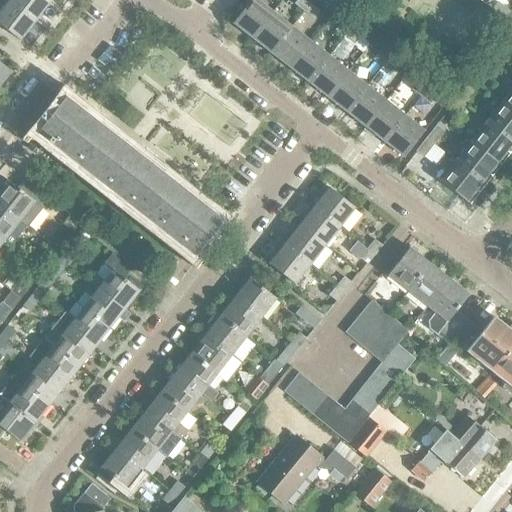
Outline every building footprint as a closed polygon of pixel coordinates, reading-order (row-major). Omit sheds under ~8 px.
[(48,0),(9,0),(9,1),(36,22),(51,2),(48,0)] [(250,0),(233,22),(252,38),(273,11),(258,0),(250,0)] [(297,0),(294,4),(303,11),(310,3),(305,0),(297,0)] [(342,0),(336,0),(328,10),(336,17),(347,3),(342,0)] [(36,22),(9,1),(0,11),(0,25),(21,41),(36,22)] [(491,10),(504,19),(510,11),(497,1),(491,10)] [(310,3),(303,11),(313,19),(319,11),(310,3)] [(252,38),(271,52),(292,26),(273,11),(252,38)] [(335,30),(344,37),(351,29),(342,21),(335,30)] [(271,52),(290,68),(311,41),(292,26),(271,52)] [(351,29),(344,37),(353,45),(360,36),(351,29)] [(290,68),(308,82),(329,56),(311,41),(290,68)] [(497,47),(487,60),(495,67),(506,54),(497,47)] [(372,60),(381,67),(388,59),(378,51),(372,60)] [(308,82),(327,97),(348,71),(329,56),(308,82)] [(388,59),(381,67),(391,74),(398,66),(388,59)] [(495,67),(487,60),(476,74),(485,80),(495,67)] [(0,63),(0,85),(11,72),(0,63)] [(327,97),(346,112),(367,86),(348,71),(327,97)] [(410,89),(419,97),(426,88),(417,80),(410,89)] [(346,112),(365,127),(386,101),(367,86),(346,112)] [(467,86),(456,99),(465,105),(475,92),(467,86)] [(426,88),(419,97),(428,104),(435,95),(426,88)] [(511,89),(502,102),(511,110),(511,89)] [(38,132),(65,153),(93,117),(66,96),(38,132)] [(465,105),(456,99),(446,112),(454,119),(465,105)] [(365,127),(384,142),(405,116),(386,101),(365,127)] [(511,110),(502,102),(486,122),(511,142),(511,110)] [(405,116),(384,142),(403,157),(424,131),(405,116)] [(65,153),(91,174),(119,138),(93,117),(65,153)] [(511,142),(486,122),(471,141),(497,163),(506,152),(509,154),(511,150),(511,142)] [(436,125),(426,138),(434,144),(444,131),(436,125)] [(91,174),(118,195),(146,159),(119,138),(91,174)] [(434,144),(426,138),(415,151),(423,158),(434,144)] [(471,141),(456,161),(485,184),(492,176),(489,174),(497,163),(471,141)] [(118,195),(145,216),(173,180),(146,159),(118,195)] [(485,184),(456,161),(440,181),(466,202),(475,190),(479,193),(485,184)] [(8,179),(0,189),(0,207),(26,228),(27,227),(28,227),(43,208),(46,210),(53,202),(24,178),(17,187),(8,179)] [(145,216),(171,237),(199,201),(173,180),(145,216)] [(328,186),(313,205),(340,227),(355,207),(328,186)] [(199,201),(171,237),(195,256),(223,220),(199,201)] [(313,206),(298,225),(325,246),(340,227),(313,206)] [(0,207),(0,238),(3,242),(4,241),(11,247),(26,228),(0,207)] [(70,215),(63,224),(73,231),(80,223),(70,215)] [(298,225),(283,244),(310,265),(325,246),(298,225)] [(59,238),(52,246),(58,251),(64,243),(59,238)] [(374,239),(366,249),(374,255),(381,246),(374,239)] [(374,255),(366,249),(359,243),(355,240),(348,249),(366,264),(374,255)] [(58,251),(52,246),(48,242),(41,251),(51,259),(58,251)] [(310,265),(283,244),(268,263),(295,284),(310,265)] [(387,275),(407,290),(428,264),(409,248),(387,275)] [(68,249),(59,260),(66,266),(75,255),(68,249)] [(95,274),(88,283),(124,312),(139,292),(123,279),(130,270),(112,255),(105,265),(112,271),(104,281),(95,274)] [(59,260),(43,279),(51,286),(66,266),(59,260)] [(407,290),(427,306),(448,279),(428,264),(407,290)] [(29,267),(16,284),(26,291),(39,274),(29,267)] [(344,277),(336,286),(343,292),(351,283),(344,277)] [(250,278),(234,297),(261,319),(277,299),(250,278)] [(43,279),(29,298),(37,304),(51,286),(43,279)] [(449,346),(460,332),(469,321),(456,311),(468,295),(448,279),(427,306),(435,312),(428,321),(429,328),(435,334),(449,346)] [(91,297),(82,309),(109,331),(124,312),(88,283),(82,291),(91,297)] [(26,291),(16,284),(10,291),(20,298),(26,291)] [(343,292),(336,286),(328,295),(336,301),(343,292)] [(234,297),(219,316),(246,338),(261,319),(234,297)] [(37,304),(29,298),(22,307),(30,313),(37,304)] [(370,301),(360,315),(368,322),(377,329),(379,325),(386,331),(394,320),(370,301)] [(299,317),(294,323),(305,331),(309,325),(313,329),(321,319),(302,304),(295,314),(299,317)] [(66,311),(58,321),(94,349),(109,331),(82,309),(75,318),(66,311)] [(345,334),(353,340),(368,322),(360,315),(345,334)] [(219,316),(204,336),(231,357),(246,338),(219,316)] [(465,351),(492,372),(511,347),(511,332),(492,317),(482,330),(473,342),(465,351)] [(396,344),(407,331),(394,320),(386,331),(379,325),(377,329),(387,337),(396,344)] [(58,321),(43,339),(79,368),(94,349),(58,321)] [(460,332),(473,342),(482,330),(469,321),(460,332)] [(353,340),(363,348),(377,329),(368,322),(353,340)] [(7,325),(0,334),(8,341),(15,331),(7,325)] [(363,348),(372,355),(387,337),(377,329),(363,348)] [(298,332),(290,342),(297,349),(305,339),(298,332)] [(204,336),(189,355),(216,376),(231,357),(204,336)] [(372,355),(382,363),(397,345),(396,344),(387,337),(372,355)] [(38,364),(38,365),(65,387),(79,368),(43,339),(29,357),(38,364)] [(290,342),(274,361),(282,367),(297,349),(290,342)] [(397,345),(382,363),(374,373),(392,387),(415,359),(397,345)] [(511,347),(492,372),(511,388),(511,347)] [(189,355),(175,373),(201,394),(202,394),(211,401),(217,393),(208,386),(216,376),(189,355)] [(274,361),(260,379),(267,385),(282,367),(274,361)] [(14,375),(13,377),(50,406),(65,387),(38,365),(24,383),(14,375)] [(175,373),(160,392),(187,413),(201,394),(175,373)] [(374,373),(368,381),(386,395),(392,387),(374,373)] [(248,393),(243,399),(251,405),(267,385),(260,379),(255,375),(243,390),(248,393)] [(300,375),(286,393),(294,400),(309,382),(300,375)] [(0,395),(8,402),(8,403),(35,424),(50,406),(13,377),(0,392),(0,395)] [(368,381),(360,392),(378,406),(386,395),(368,381)] [(309,382),(294,400),(303,407),(318,389),(312,384),(309,382)] [(476,390),(483,397),(492,388),(484,382),(476,390)] [(318,389),(303,407),(312,414),(327,395),(323,393),(318,389)] [(160,392),(145,411),(181,439),(188,430),(179,423),(187,413),(160,392)] [(360,392),(352,401),(370,415),(378,406),(360,392)] [(327,395),(312,414),(321,421),(335,402),(327,395)] [(243,399),(229,417),(236,423),(251,405),(243,399)] [(352,401),(345,410),(363,424),(370,415),(352,401)] [(345,410),(335,402),(321,421),(348,443),(363,424),(345,410)] [(35,424),(8,403),(0,413),(0,441),(13,452),(20,444),(35,424)] [(407,428),(379,405),(369,418),(349,443),(366,457),(387,432),(398,440),(407,428)] [(145,411),(130,430),(157,451),(157,450),(166,457),(181,439),(145,411)] [(468,415),(451,435),(480,459),(496,441),(468,415)] [(236,423),(229,417),(222,425),(230,431),(236,423)] [(130,430),(115,449),(142,470),(157,451),(130,430)] [(451,435),(447,431),(436,443),(421,461),(420,460),(412,469),(425,481),(443,461),(463,479),(480,459),(451,435)] [(324,460),(321,458),(294,436),(256,483),(282,505),(315,465),(319,468),(328,470),(331,466),(346,478),(361,460),(339,442),(324,460)] [(199,453),(206,459),(214,449),(207,444),(199,453)] [(142,470),(115,449),(100,468),(103,470),(96,480),(114,494),(122,485),(127,489),(142,470)] [(206,459),(199,453),(192,462),(199,467),(206,459)] [(353,494),(370,507),(390,481),(374,469),(353,494)] [(176,481),(168,491),(175,497),(184,487),(176,481)] [(102,511),(103,509),(110,499),(92,484),(74,508),(74,511),(102,511)] [(175,497),(168,491),(160,501),(167,507),(175,497)] [(201,511),(184,498),(172,511),(201,511)]
